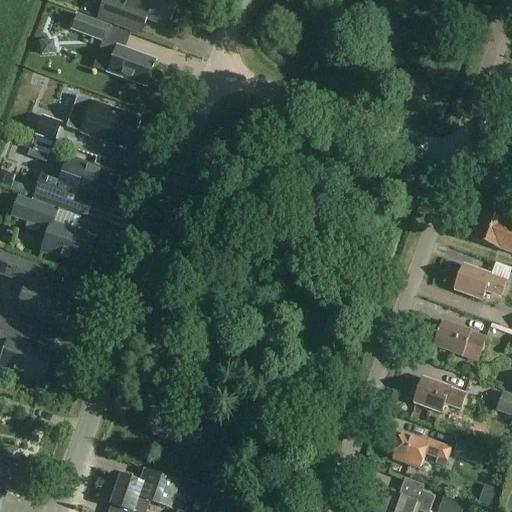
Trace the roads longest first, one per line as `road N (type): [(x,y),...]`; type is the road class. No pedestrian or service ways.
road 1 (tertiary): [(57,511),(217,72)]
road 2 (unclassified): [(328,511),(456,156)]
road 3 (tertiary): [(456,156),(217,72)]
road 4 (unclassified): [(456,156),(511,0)]
